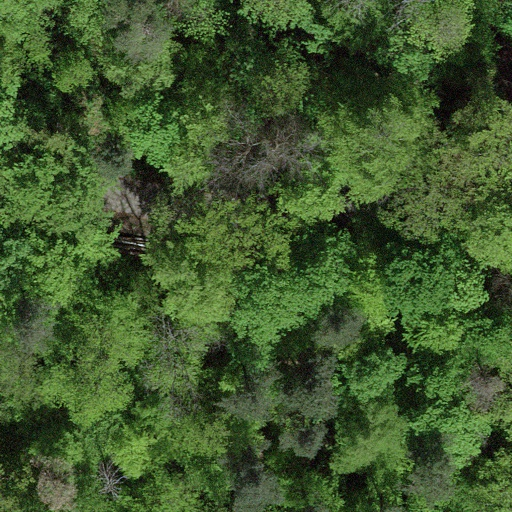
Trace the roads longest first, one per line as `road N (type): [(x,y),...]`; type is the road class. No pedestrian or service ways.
road 1 (unclassified): [(511,162),(377,196),(216,209),(117,193),(0,146)]
road 2 (track): [(511,380),(457,435),(412,511)]
